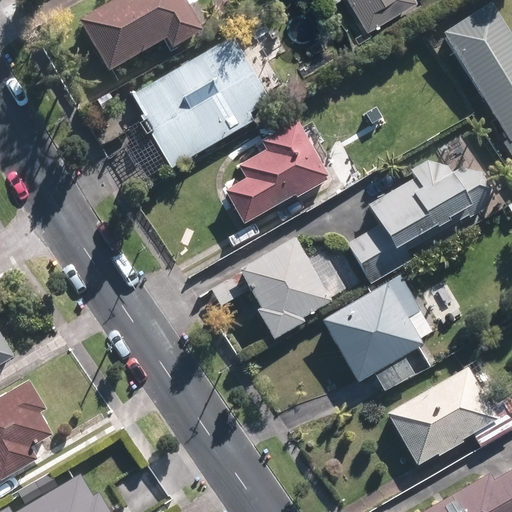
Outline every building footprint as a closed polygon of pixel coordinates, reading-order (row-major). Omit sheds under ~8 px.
[(156,0),(56,0),(48,5),(91,83),(177,36),(156,0)] [(327,0),(347,30),(393,0),(327,0)] [(511,79),(468,13),(421,44),(511,181),(511,79)] [(209,48),(107,107),(146,173),(248,114),(209,48)] [(276,140),(220,170),(230,189),(200,205),(218,239),(305,193),(276,140)] [(441,158),(324,240),(354,283),(472,201),(441,158)] [(299,235),(212,291),(230,319),(251,305),(275,341),(341,299),(299,235)] [(394,289),(312,338),(338,382),(359,370),(373,394),(404,375),(388,348),(419,330),(394,289)] [(455,373),(371,420),(396,464),(456,430),(465,445),(511,418),(511,387),(475,408),(455,373)] [(13,388),(0,396),(0,462),(43,435),(13,388)] [(511,511),(511,454),(407,511),(511,511)] [(82,478),(22,511),(113,511),(102,493),(93,498),(82,478)]
